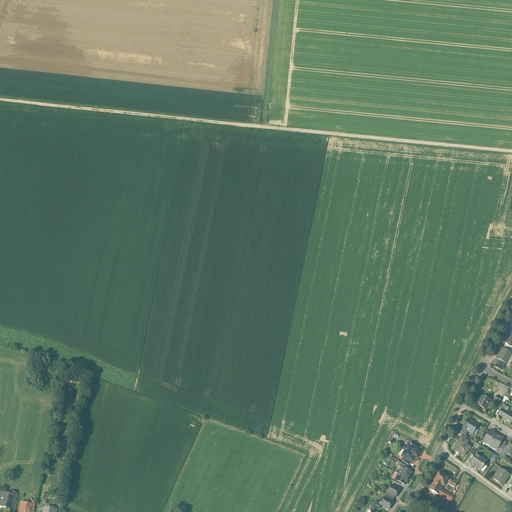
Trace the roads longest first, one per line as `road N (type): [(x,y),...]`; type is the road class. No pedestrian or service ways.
road 1 (track): [(0,97),(263,126)]
road 2 (track): [(263,126),(511,152)]
road 3 (track): [(276,0),(263,126)]
